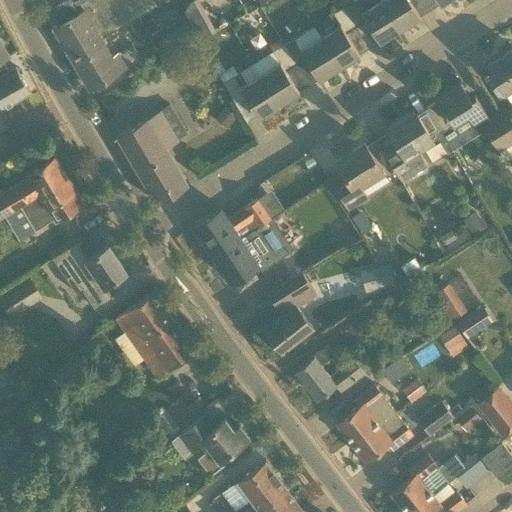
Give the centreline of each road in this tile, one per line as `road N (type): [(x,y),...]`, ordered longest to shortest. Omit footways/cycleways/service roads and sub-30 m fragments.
road 1 (residential): [(143,233),(511,2)]
road 2 (tertiary): [(353,511),(143,233)]
road 3 (tertiary): [(143,233),(10,0)]
